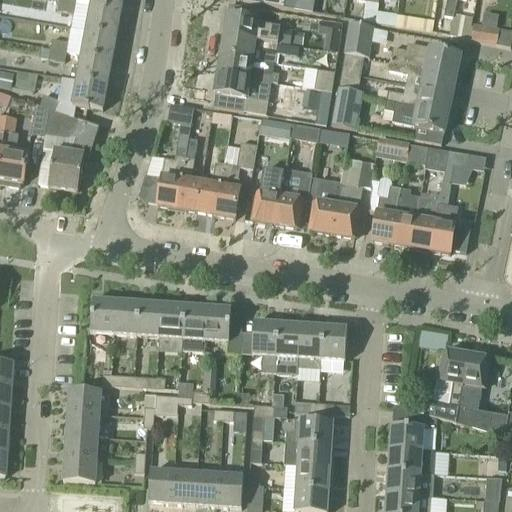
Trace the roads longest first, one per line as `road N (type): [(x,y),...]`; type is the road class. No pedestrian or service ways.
road 1 (residential): [(33,511),(49,269),(58,243)]
road 2 (residential): [(369,289),(107,249)]
road 3 (residential): [(107,249),(150,88),(161,0)]
road 4 (residential): [(359,511),(369,289)]
road 5 (residential): [(481,307),(511,121)]
